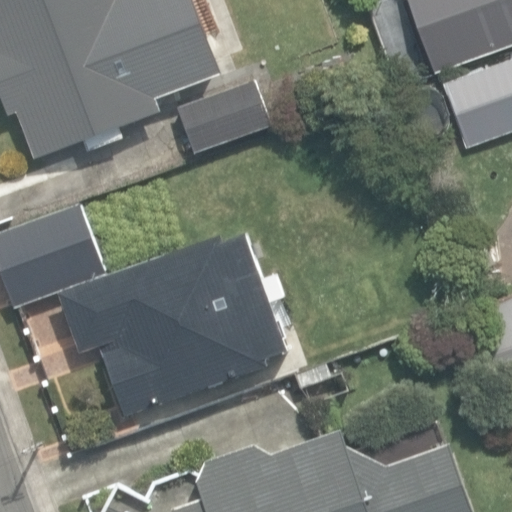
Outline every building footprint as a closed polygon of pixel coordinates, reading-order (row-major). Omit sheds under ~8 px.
[(228,75),(198,0),(0,0),(0,84),(12,117),(21,114),(37,159),(164,112),(159,100),(228,75)] [(511,0),(411,0),(437,71),(437,72),(490,53),(511,44),(511,0)] [(463,149),(511,131),(511,62),(442,87),(463,149)] [(179,105),(196,153),(271,126),(253,79),(179,105)] [(0,231),(0,260),(16,304),(106,271),(80,201),(0,231)] [(102,344),(126,413),(270,364),(268,358),(289,351),(272,302),(287,297),(279,272),(264,277),(249,232),(225,240),(223,235),(60,291),(81,351),(102,344)] [(511,292),(474,307),(510,404),(511,403),(511,292)] [(476,511),(453,444),(388,467),(351,445),(346,430),(276,454),(256,443),(206,460),(197,480),(203,498),(173,508),(174,511),(476,511)]
